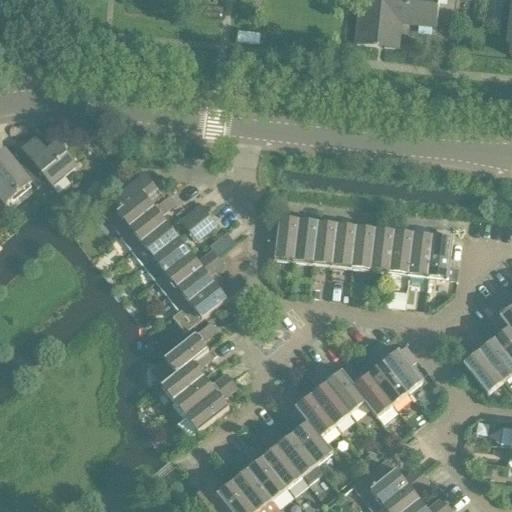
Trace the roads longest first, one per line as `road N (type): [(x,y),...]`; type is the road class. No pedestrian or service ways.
road 1 (tertiary): [(511,157),(250,130)]
road 2 (tertiary): [(250,130),(46,102),(0,108)]
road 3 (residential): [(333,311),(277,305),(257,280),(263,232),(243,189),(250,130)]
road 4 (residential): [(188,459),(255,405),(263,367),(333,311)]
road 5 (residential): [(511,252),(467,248),(461,303),(415,336)]
road 6 (residential): [(493,511),(437,442),(475,412)]
